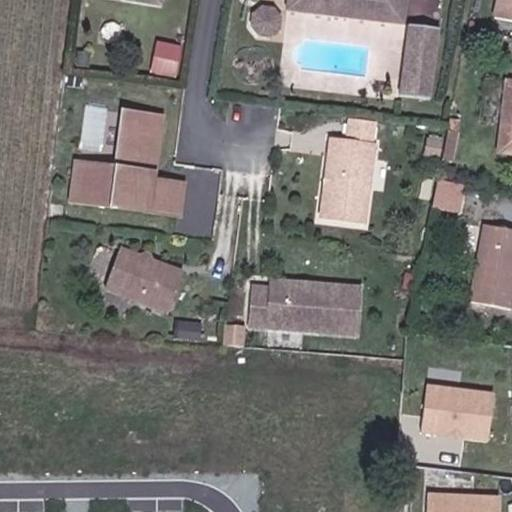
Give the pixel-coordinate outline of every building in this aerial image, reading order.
[(286,0),(285,12),(400,25),(402,0),(286,0)] [(511,0),(497,0),(495,14),(511,17),(511,0)] [(255,24),(253,29),(254,33),(256,38),(259,41),(263,43),(268,44),(273,43),(277,41),(280,37),(282,31),(281,26),(279,22),(276,18),(271,16),(266,16),(262,17),(257,20),(255,24)] [(432,30),(410,26),(399,96),(423,99),(432,30)] [(157,39),(152,71),(180,76),(185,44),(157,39)] [(511,80),(507,79),(495,147),(511,150),(511,80)] [(115,172),(76,167),(70,205),(175,218),(179,188),(150,184),(157,121),(122,116),(115,172)] [(444,130),(438,159),(446,161),(455,132),(444,130)] [(368,143),(326,140),(317,219),(362,223),(368,143)] [(428,206),(455,212),(461,184),(434,179),(428,206)] [(511,295),(511,225),(483,220),(470,297),(510,305),(511,295)] [(170,287),(102,278),(98,317),(168,326),(170,287)] [(267,292),(247,290),(244,328),(351,337),(355,292),(268,284),(267,292)] [(496,387),(420,381),(415,428),(491,434),(496,387)] [(508,511),(509,497),(427,493),(425,511),(508,511)]
